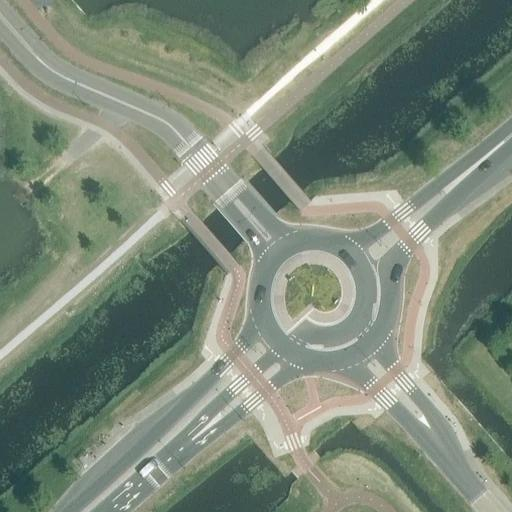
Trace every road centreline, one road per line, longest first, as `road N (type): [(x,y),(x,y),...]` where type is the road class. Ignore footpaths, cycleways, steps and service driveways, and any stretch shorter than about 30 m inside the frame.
road 1 (unclassified): [(211,172),(170,127),(50,72),(0,14)]
road 2 (secondary): [(262,326),(69,511)]
road 3 (secondary): [(372,341),(401,251),(480,164)]
road 4 (secondary): [(480,164),(346,250)]
road 5 (secondary): [(194,440),(302,360)]
road 6 (unclassified): [(436,448),(427,410),(372,341)]
road 7 (unclassified): [(345,359),(436,448)]
road 8 (secondary): [(194,440),(218,404),(281,350)]
